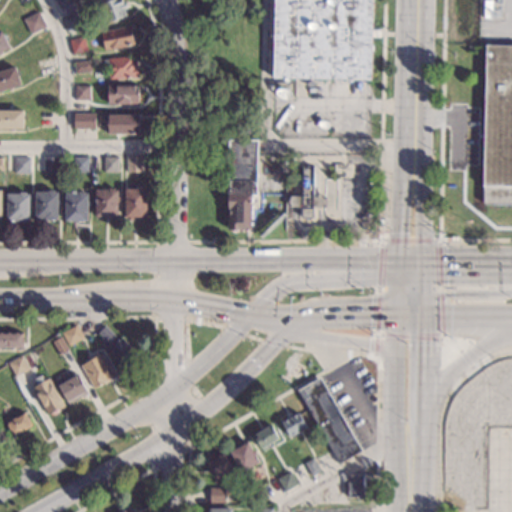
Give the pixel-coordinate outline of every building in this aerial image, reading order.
[(74,3),(72,0),(55,0),(60,9),(74,3)] [(123,0),(126,7),(123,8),(126,13),(105,23),(97,5),(109,0),(123,0)] [(371,0),(370,80),(273,78),(274,0),(371,0)] [(90,25),(82,28),(82,27),(67,33),(61,19),(84,10),(90,25)] [(45,26),(30,34),(23,20),(38,13),(45,26)] [(134,44),(104,51),(104,48),(101,48),(100,43),(102,42),(100,32),(129,25),(134,44)] [(9,48),(0,52),(0,32),(2,32),(9,48)] [(85,50),(71,53),(68,39),(82,36),(85,50)] [(511,203),(480,203),(484,45),(511,45),(511,203)] [(135,60),(139,60),(139,65),(137,65),(137,77),(122,77),(123,80),(111,81),(111,79),(110,79),(110,77),(107,75),(107,73),(109,70),(109,68),(102,68),(101,60),(107,60),(107,58),(135,57),(135,60)] [(90,72),(74,73),(73,62),(89,60),(90,72)] [(20,84),(0,91),(0,71),(14,67),(20,84)] [(89,86),(89,100),(74,100),(75,85),(89,86)] [(138,103),(105,103),(105,97),(107,97),(107,85),(138,86),(138,103)] [(0,108),(23,110),(23,129),(0,127),(0,108)] [(94,128),(73,128),(73,113),(93,112),(94,128)] [(137,134),(107,133),(104,131),(104,125),(97,125),(97,116),(106,116),(106,113),(138,114),(137,134)] [(256,195),(250,195),(250,230),(227,230),(228,140),(256,140),(256,195)] [(58,173),(42,172),(43,156),(59,157),(58,173)] [(117,172),(102,172),(103,156),(105,156),(117,157),(117,172)] [(141,172),(126,171),(126,156),(141,156),(141,172)] [(29,173),(15,172),(15,157),(29,157),(29,173)] [(87,172),(72,172),(72,157),(87,158),(87,172)] [(311,197),(324,197),(324,208),(311,208),(311,218),(300,218),(300,207),(287,207),(287,196),(301,196),(301,167),(311,167),(311,197)] [(114,190),(117,190),(117,217),(109,217),(109,219),(101,219),(101,217),(95,217),(95,190),(107,189),(108,188),(113,188),(114,190)] [(145,216),(131,216),(131,219),(127,219),(127,216),(124,216),(124,188),(145,188),(145,216)] [(55,192),(57,192),(57,221),(36,220),(36,218),(33,218),(34,192),(40,192),(40,189),(55,189),(55,192)] [(76,193),(77,193),(78,191),(83,191),(85,193),(87,193),(86,221),(79,221),(79,222),(72,222),(72,220),(64,220),(65,192),(70,192),(70,190),(76,190),(76,193)] [(26,194),(29,194),(28,220),(21,220),(21,225),(13,225),(13,221),(6,221),(6,194),(19,194),(19,191),(26,191),(26,194)] [(82,338),(68,345),(61,333),(75,325),(82,338)] [(118,340),(120,338),(140,359),(127,371),(101,344),(105,341),(97,333),(105,326),(118,340)] [(21,349),(0,349),(0,334),(22,335),(21,349)] [(69,350),(59,355),(52,342),(62,337),(69,350)] [(96,355),(100,353),(113,376),(103,382),(104,384),(93,390),(80,366),(87,361),(86,358),(95,353),(96,355)] [(21,356),(28,369),(14,376),(8,364),(21,356)] [(87,393),(69,403),(59,385),(62,383),(59,378),(68,374),(69,376),(76,372),(87,393)] [(45,381),(49,378),(64,405),(47,415),(32,389),(37,386),(34,380),(42,375),(45,381)] [(360,451),(338,464),(296,391),(318,378),(360,451)] [(15,417),(23,412),(31,426),(12,437),(1,418),(12,412),(15,417)] [(306,428),(289,437),(281,423),(285,421),(284,418),(290,415),(291,417),(297,413),(306,428)] [(0,425),(8,439),(0,443),(0,425)] [(277,439),(266,445),(268,449),(262,452),(253,435),(260,432),(259,430),(261,429),(262,431),(271,427),(277,439)] [(258,463),(241,473),(228,451),(234,448),(233,446),(238,443),(239,445),(246,442),(258,463)] [(230,470),(214,479),(205,464),(222,455),(230,470)] [(319,471),(311,476),(303,463),(311,458),(319,471)] [(297,485),(284,493),(276,479),(289,472),(297,485)] [(363,497),(347,497),(347,475),(364,475),(363,497)] [(224,502),(209,502),(209,488),(224,489),(224,502)]
